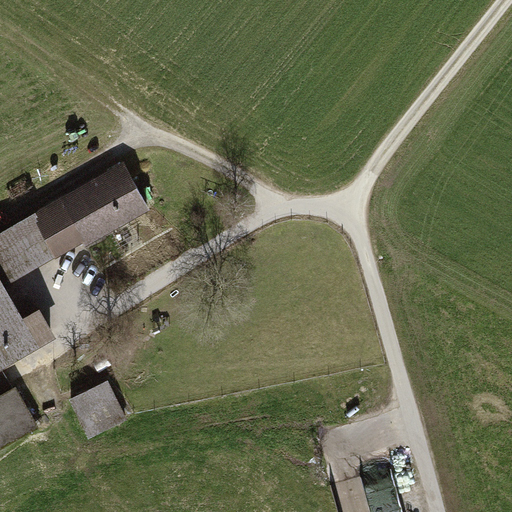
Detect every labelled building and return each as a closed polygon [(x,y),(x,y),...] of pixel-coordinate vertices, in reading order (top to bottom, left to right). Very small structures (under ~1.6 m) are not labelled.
[(65,201),(38,216),(55,248),(82,233),(86,239),(148,205),(125,165),(64,199),(65,201)] [(1,278),(55,248),(38,216),(0,237),(0,360),(52,332),(41,312),(25,321),(1,278)] [(109,380),(73,398),(91,435),(127,417),(109,380)] [(0,398),(0,446),(38,425),(17,389),(0,398)] [(348,511),(375,511),(366,470),(341,476),(348,511)]
